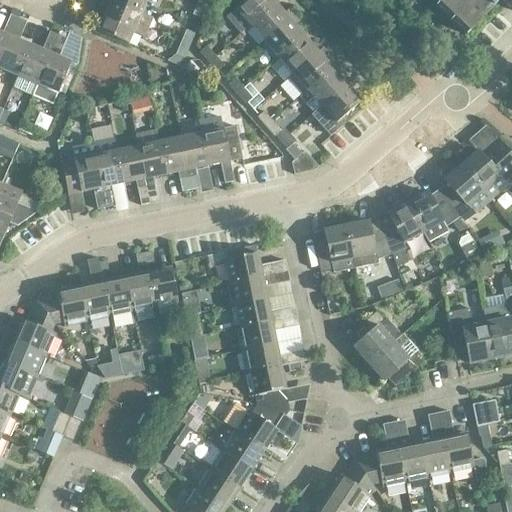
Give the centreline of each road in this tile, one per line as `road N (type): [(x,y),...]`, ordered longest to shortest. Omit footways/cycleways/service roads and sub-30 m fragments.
road 1 (residential): [(0,293),(83,239),(285,197)]
road 2 (residential): [(285,197),(338,180),(436,97),(485,85),(511,62)]
road 3 (residential): [(327,437),(285,197)]
road 4 (residential): [(511,379),(352,419),(327,437)]
road 5 (residential): [(156,511),(129,476),(67,451),(42,511)]
